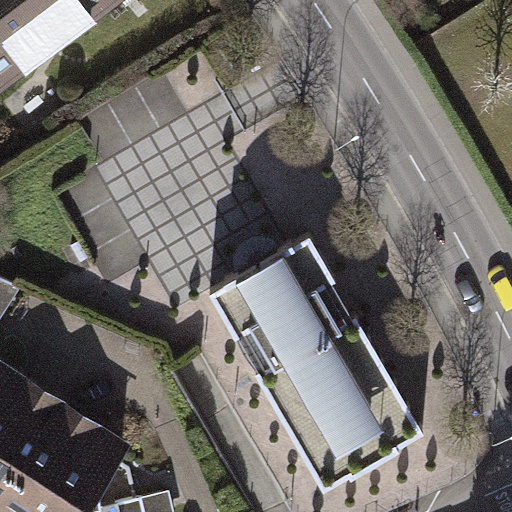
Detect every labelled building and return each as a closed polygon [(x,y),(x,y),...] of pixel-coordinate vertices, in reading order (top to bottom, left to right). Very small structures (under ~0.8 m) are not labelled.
[(0,0),(0,95),(144,0),(0,0)] [(213,277),(331,492),(429,438),(311,224),(213,277)] [(0,505),(67,395),(0,354),(0,505)] [(0,511),(91,511),(137,441),(67,395),(0,505),(0,511)] [(177,511),(173,490),(101,504),(102,511),(177,511)]
